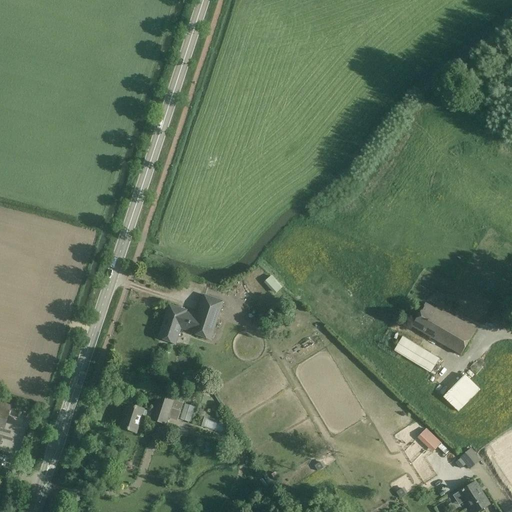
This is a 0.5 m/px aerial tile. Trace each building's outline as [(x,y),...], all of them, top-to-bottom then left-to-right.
[(283,287),(272,275),(264,283),(275,295),(283,287)] [(223,302),(214,299),(204,296),(197,317),(186,313),(186,311),(169,305),(158,339),(175,344),(181,329),(192,333),(192,334),(211,340),(223,302)] [(412,327),(461,355),(476,330),(443,311),(442,313),(425,304),(412,327)] [(283,320),(277,325),(282,331),(288,325),(283,320)] [(317,333),(283,354),(290,365),(324,344),(317,333)] [(440,359),(402,337),(398,334),(394,342),(398,345),(394,350),(431,373),(440,359)] [(467,363),(470,367),(479,360),(475,356),(467,363)] [(465,376),(458,383),(443,398),(458,412),(480,390),(465,376)] [(178,421),(186,397),(186,394),(177,390),(174,400),(158,394),(149,421),(167,426),(169,419),(178,421)] [(0,427),(5,429),(11,406),(1,403),(0,402),(0,427)] [(120,428),(130,431),(136,433),(143,410),(128,405),(120,428)] [(204,417),(201,427),(227,435),(230,425),(204,417)] [(416,436),(430,452),(440,444),(425,428),(416,436)] [(511,433),(495,445),(502,455),(511,448),(511,433)] [(201,444),(200,449),(202,453),(207,454),(211,452),(212,447),(210,443),(205,442),(201,444)] [(441,444),(438,448),(446,455),(449,452),(441,444)] [(462,458),(457,462),(456,463),(460,468),(452,475),(456,480),(464,474),(461,469),(466,465),(469,469),(470,468),(480,460),(471,448),(461,456),(462,458)] [(511,448),(502,455),(508,464),(511,460),(511,448)] [(266,474),(263,476),(269,486),(272,484),(266,474)] [(475,482),(460,491),(460,492),(466,501),(469,506),(472,511),(478,511),(489,505),(483,497),(479,490),(481,489),(482,489),(477,481),(475,482)] [(283,484),(278,487),(282,494),(287,491),(283,484)] [(404,487),(396,492),(399,498),(408,493),(404,487)]
